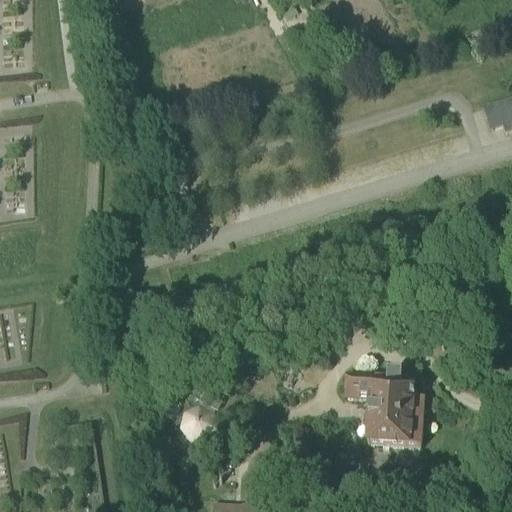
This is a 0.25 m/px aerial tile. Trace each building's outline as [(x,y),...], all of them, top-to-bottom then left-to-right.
[(491,134),(511,127),(511,102),(484,111),(491,134)] [(316,343),(317,334),(294,333),(293,342),(316,343)] [(211,350),(187,357),(194,381),(218,374),(211,350)] [(231,360),(229,366),(230,366),(229,368),(225,369),(227,375),(232,373),(231,369),(232,367),(233,368),(236,363),(231,360)] [(375,380),(375,381),(349,380),(346,391),(348,402),(371,404),(368,449),(421,452),(423,405),(424,384),(385,382),(385,381),(380,379),(375,380)] [(217,416),(222,407),(204,398),(199,407),(202,408),(199,413),(185,420),(182,434),(191,446),(206,446),(216,435),(212,420),(215,415),(217,416)]
